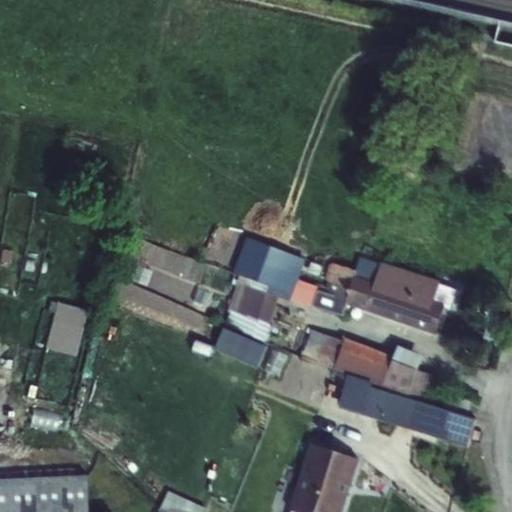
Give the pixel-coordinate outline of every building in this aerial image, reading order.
[(245,237),(231,272),(238,275),(228,310),(230,311),(225,325),(264,342),(278,297),(342,319),(346,305),(345,305),(354,277),(374,284),(380,265),(358,258),(354,271),(331,264),(330,265),(328,265),(324,280),(327,281),(324,293),(306,287),(315,263),(245,237)] [(345,305),(346,305),(434,335),(445,306),(434,302),(440,282),(381,263),(380,265),(374,284),(354,277),(345,305)] [(56,302),(43,349),(74,357),(86,311),(56,302)] [(264,342),(225,325),(216,350),(258,369),(269,347),(264,342)] [(407,398),(426,403),(434,376),(416,371),(423,356),(398,347),(394,357),(344,338),(343,342),(297,325),(288,353),(335,369),(334,371),(346,376),(407,398)] [(346,376),(338,408),(394,423),(467,444),(473,422),(471,422),(472,417),(468,415),(472,402),(446,395),(442,408),(426,403),(407,398),(346,376)] [(313,446),(290,511),(341,511),(358,461),(313,446)] [(89,511),(87,476),(0,480),(0,511),(89,511)] [(167,491),(157,511),(201,511),(203,507),(167,491)]
